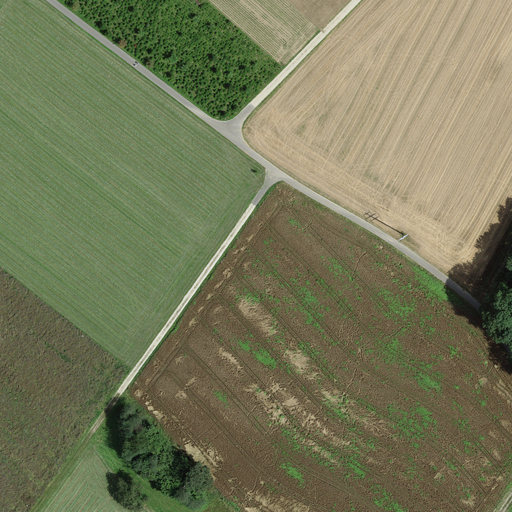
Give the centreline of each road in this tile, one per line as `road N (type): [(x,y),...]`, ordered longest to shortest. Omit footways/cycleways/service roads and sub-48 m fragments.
road 1 (unclassified): [(511,351),(492,321),(426,264),(281,177),(48,0)]
road 2 (track): [(29,511),(274,171)]
road 3 (track): [(363,0),(231,138)]
